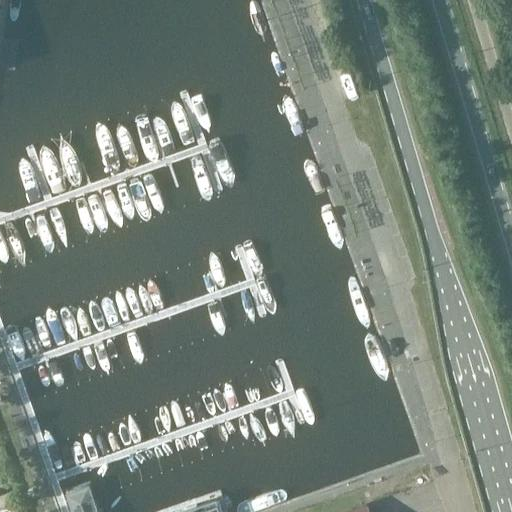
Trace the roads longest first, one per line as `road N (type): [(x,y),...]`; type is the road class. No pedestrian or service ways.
road 1 (unclassified): [(464,511),(289,0)]
road 2 (primary): [(355,0),(508,511)]
road 3 (primary): [(511,243),(438,0)]
